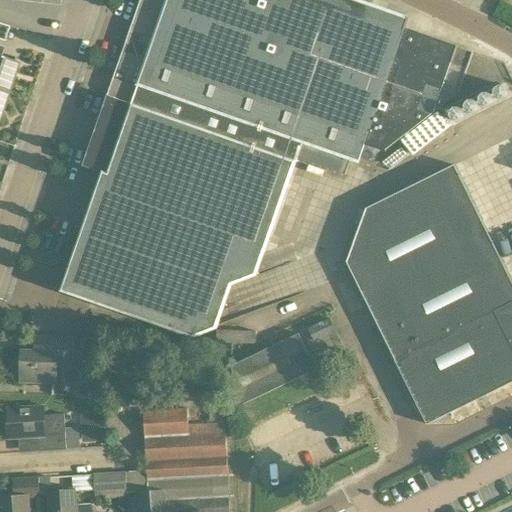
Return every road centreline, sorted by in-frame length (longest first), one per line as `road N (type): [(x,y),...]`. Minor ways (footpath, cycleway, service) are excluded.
road 1 (residential): [(0,239),(84,0)]
road 2 (unclassified): [(299,511),(511,408)]
